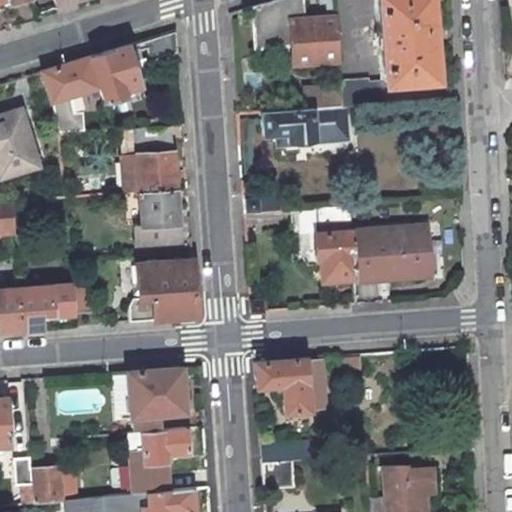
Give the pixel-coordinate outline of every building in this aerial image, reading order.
[(53,0),(56,10),(72,4),(71,2),(77,0),(53,0)] [(326,16),(304,17),(302,0),(270,0),(251,6),(253,34),(254,35),(254,40),(270,39),(271,38),(290,37),(291,63),(338,61),(335,16),(326,16)] [(335,16),(333,0),(318,0),(318,2),(325,1),(326,16),(335,16)] [(374,0),(379,80),(379,83),(433,79),(428,0),(374,0)] [(175,29),(142,39),(149,61),(177,52),(175,29)] [(126,44),(88,56),(98,86),(102,99),(122,92),(122,91),(137,86),(135,78),(136,78),(126,44)] [(70,95),(98,86),(88,56),(40,71),(49,101),(57,132),(57,133),(58,132),(84,131),(82,112),(75,115),(70,95)] [(367,78),(339,79),(340,86),(340,106),(381,103),(379,83),(379,80),(367,81),(367,78)] [(340,86),(305,89),(306,108),(340,106),(340,86)] [(306,108),(260,111),(261,134),(286,132),(286,141),(342,136),(340,106),(306,108)] [(0,174),(34,164),(18,110),(0,115),(0,174)] [(169,125),(133,127),(136,191),(172,190),(169,125)] [(136,191),(138,225),(139,243),(176,241),(175,222),(167,222),(167,213),(173,212),(172,190),(136,191)] [(257,193),(241,194),(242,213),(278,210),(277,194),(260,194),(257,197),(257,193)] [(8,200),(0,200),(0,257),(13,257),(8,200)] [(347,205),(328,206),(329,231),(312,232),(314,259),(318,259),(320,280),(353,278),(353,277),(349,231),(347,205)] [(422,225),(349,231),(353,277),(387,274),(387,277),(425,274),(422,225)] [(127,321),(195,316),(192,259),(135,263),(137,293),(137,298),(130,298),(126,305),(127,321)] [(88,282),(71,283),(72,312),(73,325),(91,324),(90,311),(88,282)] [(71,283),(15,288),(18,329),(40,327),(39,315),(72,312),(71,283)] [(15,288),(0,288),(0,330),(18,329),(15,288)] [(261,299),(249,300),(250,312),(262,311),(261,299)] [(359,353),(337,355),(338,367),(360,366),(359,353)] [(313,388),(312,374),(319,370),(318,356),(313,357),(303,358),(253,361),(255,386),(280,384),(283,411),(307,409),(319,408),(322,404),(321,390),(318,388),(313,388)] [(180,367),(126,371),(129,413),(130,426),(157,424),(163,424),(162,418),(166,413),(183,412),(180,367)] [(312,374),(313,388),(318,388),(321,390),(319,370),(312,374)] [(111,372),(115,414),(129,413),(126,371),(111,372)] [(184,427),(127,432),(132,493),(166,490),(164,455),(186,452),(184,427)] [(318,439),(259,443),(260,461),(291,459),(320,457),(318,439)] [(29,456),(12,457),(14,484),(21,483),(22,503),(32,502),(29,468),(29,456)] [(291,459),(260,461),(262,488),(293,486),(291,459)] [(59,465),(29,468),(32,502),(61,499),(62,499),(60,476),(59,465)] [(404,465),(381,466),(384,496),(368,497),(369,511),(422,511),(421,492),(420,467),(404,468),(404,465)] [(420,467),(421,492),(433,492),(431,467),(420,467)] [(73,474),(60,476),(62,499),(74,498),(73,474)] [(62,499),(61,499),(61,511),(189,511),(192,511),(190,488),(166,490),(132,493),(74,498),(62,499)]
